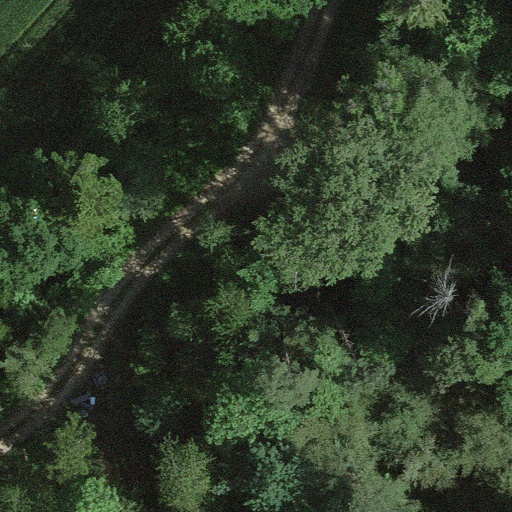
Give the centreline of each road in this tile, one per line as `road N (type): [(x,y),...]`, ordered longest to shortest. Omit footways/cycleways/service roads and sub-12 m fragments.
road 1 (track): [(0,439),(44,418),(119,280),(197,204),(277,105),(326,0)]
road 2 (track): [(511,98),(197,204)]
